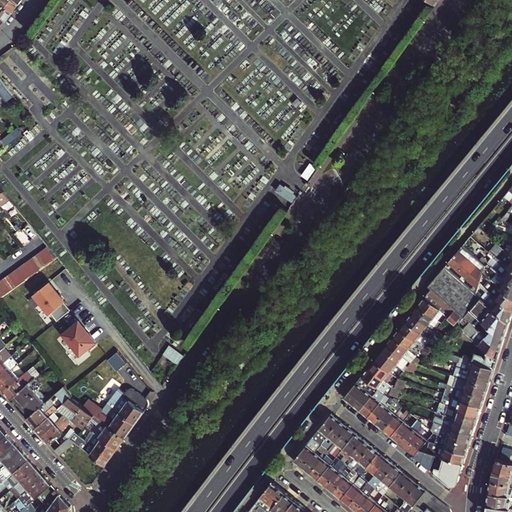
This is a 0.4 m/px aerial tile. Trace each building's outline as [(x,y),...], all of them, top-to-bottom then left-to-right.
[(13,0),(0,0),(0,2),(10,11),(16,3),(13,0)] [(0,14),(4,19),(10,11),(0,2),(0,14)] [(25,35),(33,40),(39,32),(31,26),(25,35)] [(4,142),(7,146),(16,139),(11,133),(3,140),(4,142)] [(294,203),(299,196),(281,184),(277,191),(294,203)] [(7,210),(16,205),(0,185),(0,201),(3,205),(7,210)] [(511,223),(511,222),(511,212),(508,211),(501,219),(511,223)] [(505,231),(511,233),(511,222),(511,223),(510,228),(497,224),(494,228),(505,231)] [(501,245),(502,241),(491,232),(489,234),(498,242),(501,245)] [(501,245),(511,254),(511,243),(505,242),(502,241),(501,245)] [(511,269),(511,254),(501,245),(498,242),(491,250),(511,269)] [(52,261),(58,257),(49,245),(43,249),(52,261)] [(479,285),(480,282),(483,271),(485,264),(463,245),(446,265),(446,266),(430,285),(433,287),(464,315),(470,308),(493,328),(487,335),(501,348),(510,322),(485,300),(482,297),(477,293),(479,285)] [(47,265),(52,261),(43,249),(38,253),(47,265)] [(511,282),(511,269),(491,250),(490,252),(487,254),(498,265),(495,268),(511,282)] [(41,268),(47,265),(38,253),(33,257),(41,268)] [(36,272),(41,268),(33,257),(28,260),(36,272)] [(32,275),(36,272),(28,260),(23,263),(32,275)] [(511,296),(511,282),(495,268),(486,260),(486,263),(493,269),(497,273),(492,279),(495,281),(511,296)] [(27,278),(32,275),(23,263),(19,267),(27,278)] [(22,282),(27,278),(19,267),(14,271),(22,282)] [(488,275),(492,279),(497,273),(493,269),(488,275)] [(17,285),(22,282),(14,271),(9,274),(17,285)] [(12,289),(17,285),(9,274),(4,278),(12,289)] [(0,282),(7,292),(12,289),(4,278),(0,280),(0,282)] [(50,281),(33,295),(49,315),(50,313),(57,321),(70,310),(64,302),(66,301),(50,281)] [(511,310),(511,296),(495,281),(488,289),(511,310)] [(510,322),(511,315),(511,310),(488,289),(480,282),(479,285),(487,292),(490,294),(485,300),(510,322)] [(495,368),(501,348),(487,335),(464,315),(433,287),(427,295),(449,315),(443,323),(437,331),(430,339),(425,345),(438,349),(443,340),(459,320),(466,326),(465,328),(465,331),(489,352),(488,356),(476,353),(474,358),(465,355),(464,358),(495,368)] [(482,297),(485,300),(490,294),(487,292),(482,297)] [(443,323),(449,315),(427,295),(419,304),(443,323)] [(437,331),(443,323),(419,304),(413,312),(437,331)] [(430,339),(437,331),(413,312),(407,320),(423,332),(425,329),(430,333),(428,336),(430,339)] [(13,327),(16,324),(10,316),(6,319),(12,328),(13,327)] [(79,320),(62,335),(81,357),(98,342),(79,320)] [(416,340),(423,332),(407,320),(401,328),(416,340)] [(16,324),(13,327),(18,334),(21,331),(16,324)] [(419,343),(416,340),(401,328),(394,336),(410,348),(414,352),(417,355),(419,353),(421,350),(424,347),(419,343)] [(424,347),(425,345),(430,339),(428,336),(426,335),(419,343),(424,347)] [(403,356),(410,348),(394,336),(388,344),(403,356)] [(400,360),(403,356),(388,344),(382,352),(405,370),(408,367),(400,360)] [(164,354),(178,364),(184,355),(170,345),(164,354)] [(439,350),(438,349),(425,345),(424,347),(421,350),(437,355),(439,350)] [(6,355),(10,358),(15,353),(12,350),(6,355)] [(401,375),(405,370),(382,352),(375,360),(391,372),(396,376),(399,373),(401,375)] [(411,363),(412,361),(417,355),(414,352),(413,355),(411,353),(407,358),(406,357),(406,358),(411,363)] [(492,377),(495,368),(464,358),(455,355),(454,358),(459,360),(457,366),(461,367),(466,369),(492,377)] [(105,358),(86,376),(101,392),(121,375),(105,358)] [(384,380),(391,372),(375,360),(369,367),(384,380)] [(405,370),(414,373),(417,363),(412,361),(411,363),(410,364),(408,367),(405,370)] [(0,366),(0,380),(12,370),(5,362),(0,366)] [(21,372),(26,369),(20,363),(16,366),(21,372)] [(378,387),(384,380),(369,367),(363,375),(371,382),(378,388),(378,387)] [(489,387),(492,377),(466,369),(463,378),(489,387)] [(0,380),(0,386),(4,391),(19,378),(12,370),(0,380)] [(11,399),(15,396),(26,386),(30,382),(23,374),(19,378),(4,391),(11,399)] [(345,398),(353,404),(371,382),(363,375),(345,398)] [(386,382),(392,386),(397,380),(392,375),(386,382)] [(32,415),(47,401),(39,392),(45,387),(36,377),(30,382),(26,386),(15,396),(32,415)] [(486,396),(489,387),(463,378),(461,377),(458,387),(486,396)] [(392,386),(400,389),(403,381),(398,379),(397,380),(392,386)] [(353,404),(361,411),(379,388),(378,387),(378,388),(371,382),(353,404)] [(97,416),(102,409),(67,383),(64,386),(72,396),(71,397),(87,409),(96,416),(97,416)] [(483,406),(486,396),(458,387),(454,386),(448,384),(446,388),(450,389),(456,391),(454,397),(483,406)] [(71,397),(72,396),(64,386),(57,393),(65,402),(71,397)] [(97,416),(126,437),(149,405),(150,404),(150,402),(149,401),(149,400),(148,399),(147,398),(136,390),(135,389),(134,388),(133,388),(132,388),(131,388),(130,388),(129,389),(128,389),(127,390),(126,391),(119,386),(102,409),(97,416)] [(369,417),(381,401),(384,398),(384,397),(386,394),(379,388),(361,411),(369,417)] [(369,417),(376,423),(392,404),(388,400),(390,397),(386,394),(384,397),(384,398),(386,399),(383,403),(381,401),(369,417)] [(36,428),(50,416),(58,409),(52,402),(57,398),(55,395),(47,401),(32,415),(28,418),(36,428)] [(448,405),(451,406),(454,397),(448,395),(445,404),(448,405)] [(81,415),(87,409),(71,397),(65,402),(58,409),(66,415),(71,419),(76,415),(78,413),(81,415)] [(480,416),(483,406),(454,397),(451,406),(480,416)] [(376,423),(384,430),(401,409),(393,403),(392,404),(376,423)] [(476,425),(480,416),(451,406),(448,405),(445,404),(442,414),(476,425)] [(92,420),(96,416),(87,409),(81,415),(79,417),(74,421),(79,424),(83,427),(85,425),(90,421),(92,420)] [(392,436),(404,421),(407,417),(410,413),(408,411),(407,413),(401,409),(384,430),(392,436)] [(324,441),(328,436),(341,420),(332,413),(313,437),(317,440),(322,444),(324,441)] [(473,434),(476,425),(442,414),(437,413),(436,418),(426,415),(425,419),(433,421),(473,434)] [(36,428),(42,435),(56,423),(50,416),(36,428)] [(42,435),(49,442),(71,423),(64,416),(56,423),(42,435)] [(118,449),(126,437),(97,416),(96,416),(92,420),(99,425),(94,431),(118,449)] [(392,436),(400,443),(417,422),(413,419),(409,424),(404,421),(392,436)] [(331,448),(336,442),(349,427),(341,420),(328,436),(333,439),(328,445),(331,448)] [(470,444),(473,434),(433,421),(432,424),(440,427),(438,433),(470,444)] [(400,443),(407,449),(420,433),(424,428),(420,425),(416,430),(414,428),(418,423),(417,422),(400,443)] [(336,442),(344,448),(357,433),(349,427),(336,442)] [(112,457),(118,449),(94,431),(89,438),(88,440),(112,457)] [(107,465),(112,457),(88,440),(87,441),(85,440),(81,437),(76,432),(69,438),(75,442),(81,446),(83,448),(107,465)] [(446,446),(467,453),(470,444),(438,433),(434,432),(428,440),(427,440),(436,443),(437,438),(447,442),(446,446)] [(0,454),(15,441),(8,433),(0,439),(0,454)] [(345,463),(352,455),(364,439),(357,433),(344,448),(348,452),(343,457),(339,454),(337,456),(345,463)] [(415,455),(420,449),(427,440),(428,440),(420,433),(407,449),(415,455)] [(324,441),(328,445),(333,439),(328,436),(324,441)] [(295,460),(303,467),(315,452),(313,450),(318,444),(316,442),(317,440),(313,437),(295,460)] [(56,450),(60,455),(75,442),(69,438),(56,450)] [(352,455),(359,461),(372,446),(364,439),(352,455)] [(0,464),(0,466),(1,468),(23,450),(15,441),(0,454),(0,462),(1,464),(0,464)] [(319,449),(327,455),(331,451),(330,450),(323,444),(319,449)] [(363,473),(367,468),(380,452),(372,446),(359,461),(360,462),(358,469),(360,470),(358,473),(361,476),(363,473)] [(464,463),(467,453),(446,446),(443,456),(445,457),(464,463)] [(451,484),(458,482),(464,463),(445,457),(441,468),(433,465),(436,454),(420,449),(415,455),(451,484)] [(5,472),(9,477),(30,458),(23,450),(1,468),(5,472)] [(333,462),(337,456),(332,452),(331,451),(327,455),(326,456),(333,462)] [(303,467),(311,473),(323,458),(316,452),(315,452),(303,467)] [(367,468),(375,474),(388,458),(380,452),(367,468)] [(318,480),(326,486),(345,463),(337,456),(333,462),(331,464),(318,480)] [(9,477),(16,486),(38,467),(30,458),(9,477)] [(311,473),(318,480),(331,464),(324,459),(323,458),(311,473)] [(369,482),(376,488),(395,465),(388,458),(375,474),(376,475),(372,480),(371,479),(369,482)] [(511,462),(510,462),(498,458),(494,470),(511,475),(511,462)] [(334,492),(347,477),(353,469),(345,463),(326,486),(334,492)] [(384,495),(391,487),(403,471),(395,465),(376,488),(384,495)] [(16,486),(24,494),(45,475),(38,467),(16,486)] [(511,475),(494,470),(493,474),(492,482),(511,484),(511,481),(511,475)] [(391,487),(399,493),(411,478),(403,471),(391,487)] [(4,481),(9,477),(5,472),(0,476),(4,481)] [(334,492),(342,499),(361,476),(358,473),(355,476),(353,473),(348,479),(347,477),(334,492)] [(31,502),(40,495),(52,484),(45,475),(24,494),(31,502)] [(362,490),(359,487),(364,482),(362,481),(365,479),(361,476),(342,499),(350,505),(362,490)] [(0,490),(7,484),(12,489),(13,489),(16,486),(9,477),(4,481),(0,484),(0,490)] [(399,493),(406,499),(419,484),(411,478),(399,493)] [(270,511),(274,508),(286,493),(273,482),(250,511),(251,511),(270,511)] [(364,488),(372,494),(376,488),(369,482),(364,488)] [(511,495),(511,487),(511,484),(492,482),(491,492),(511,495)] [(40,495),(44,500),(57,489),(52,484),(40,495)] [(405,511),(409,511),(413,507),(427,490),(419,484),(406,499),(405,501),(407,502),(403,506),(406,508),(404,511),(405,511)] [(20,497),(24,494),(16,486),(13,489),(20,497)] [(381,499),(384,495),(376,488),(372,494),(376,497),(377,495),(381,499)] [(350,505),(357,511),(370,496),(362,490),(350,505)] [(426,503),(427,504),(433,496),(427,490),(413,507),(418,511),(421,509),(426,503)] [(511,507),(511,495),(491,492),(489,505),(511,507)] [(54,511),(71,511),(71,505),(61,493),(50,507),(54,511)] [(286,511),(296,501),(286,493),(274,508),(278,510),(276,511),(286,511)] [(31,502),(36,508),(44,500),(40,495),(31,502)] [(370,511),(382,511),(392,501),(384,495),(381,499),(378,503),(370,511)] [(357,511),(370,511),(378,503),(370,496),(357,511)] [(439,511),(442,509),(449,509),(433,496),(427,504),(437,511),(439,511)] [(303,511),(306,509),(296,501),(286,511),(303,511)] [(382,511),(395,511),(400,507),(392,501),(382,511)] [(32,511),(36,508),(31,502),(27,506),(32,511)] [(54,511),(50,507),(46,502),(39,511),(54,511)] [(437,511),(427,504),(426,503),(421,509),(424,511),(437,511)]
